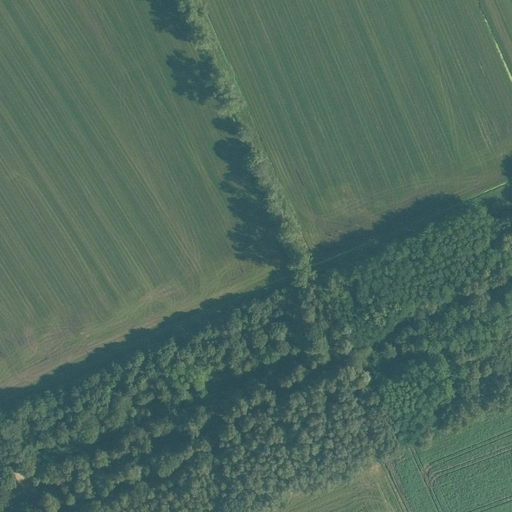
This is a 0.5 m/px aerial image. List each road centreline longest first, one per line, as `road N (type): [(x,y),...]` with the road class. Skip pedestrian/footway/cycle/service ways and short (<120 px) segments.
road 1 (track): [(511,184),(0,405)]
road 2 (track): [(511,271),(20,472),(28,490)]
road 3 (track): [(192,0),(307,272)]
